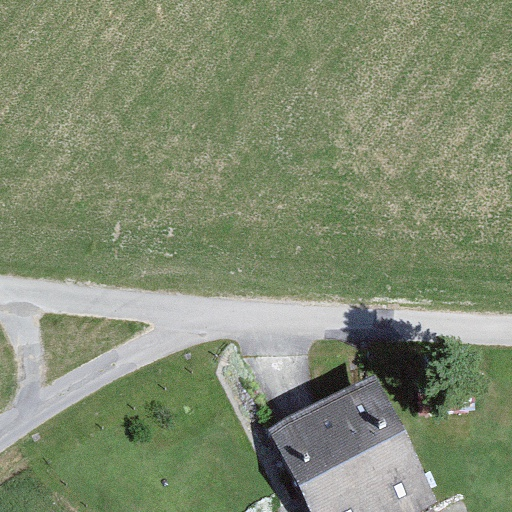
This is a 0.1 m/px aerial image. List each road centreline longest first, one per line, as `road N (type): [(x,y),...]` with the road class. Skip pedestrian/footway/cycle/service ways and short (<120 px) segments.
road 1 (track): [(0,441),(208,319),(0,294)]
road 2 (residential): [(511,336),(208,319)]
road 3 (track): [(26,421),(34,383),(16,296)]
